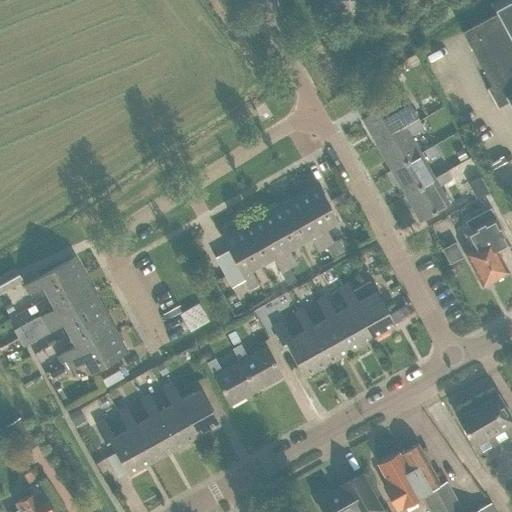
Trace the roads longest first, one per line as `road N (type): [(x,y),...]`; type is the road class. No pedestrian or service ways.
road 1 (residential): [(159,341),(105,241),(313,112)]
road 2 (residential): [(313,112),(456,361)]
road 3 (unclassified): [(241,481),(456,361)]
road 4 (residential): [(313,112),(263,18),(268,0)]
